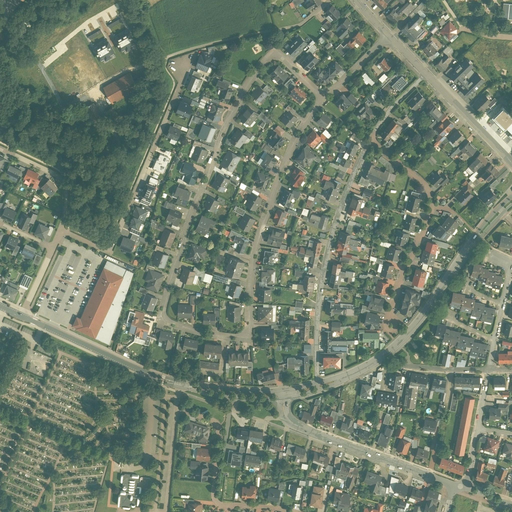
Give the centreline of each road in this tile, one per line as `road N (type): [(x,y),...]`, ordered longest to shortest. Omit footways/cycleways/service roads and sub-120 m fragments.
road 1 (residential): [(322,100),(281,59),(267,60),(232,111),(183,237),(166,319),(244,335)]
road 2 (tertiary): [(318,386),(367,366),(406,335),(511,200)]
road 3 (residential): [(60,230),(103,250),(115,242),(190,60)]
road 4 (residential): [(370,139),(325,264),(318,386)]
road 5 (residential): [(322,100),(290,152),(251,257),(251,326),(244,335)]
road 6 (residential): [(178,384),(176,410),(215,421),(220,430),(218,504),(293,511)]
road 7 (residential): [(370,139),(422,181),(432,206),(400,274),(389,324)]
road 8 (residential): [(452,484),(298,426),(282,395)]
road 9 (residential): [(331,0),(295,26),(168,56)]
road 10 (tertiary): [(21,316),(178,384)]
road 11 (tertiary): [(511,163),(426,74)]
road 12 (residential): [(488,369),(385,367),(382,385)]
road 13 (residential): [(0,149),(59,176),(66,195),(60,230)]
